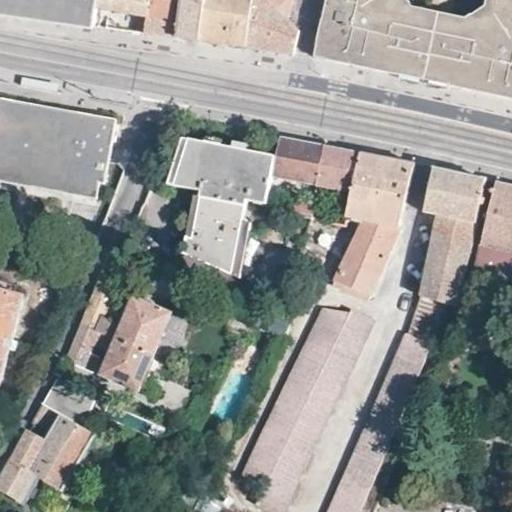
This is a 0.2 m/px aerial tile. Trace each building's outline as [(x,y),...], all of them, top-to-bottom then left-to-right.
[(96,0),(0,0),(0,11),(10,13),(42,18),(93,25),(95,12),(96,0)] [(143,32),(150,0),(96,0),(95,12),(139,19),(137,31),(143,32)] [(150,0),(143,32),(160,34),(175,36),(179,0),(150,0)] [(203,0),(185,0),(180,37),(189,38),(199,39),(203,0)] [(250,0),(203,0),(199,39),(222,42),(246,46),(250,0)] [(287,17),(266,0),(250,0),(246,46),(270,49),(294,53),(299,30),(287,17)] [(266,0),(287,17),(289,6),(290,0),(266,0)] [(511,0),(499,0),(498,5),(480,21),(472,12),(465,16),(446,13),(428,10),(414,8),(409,1),(398,8),(392,0),(325,0),(326,0),(330,1),(327,11),(326,19),(322,19),(316,46),(327,49),(325,60),(371,69),(416,78),(418,68),(426,70),(436,71),(433,82),(503,96),(511,97),(511,0)] [(392,0),(398,8),(409,1),(408,0),(392,0)] [(472,12),(480,21),(498,5),(499,0),(486,0),(487,1),(472,12)] [(327,49),(316,46),(314,57),(325,60),(327,49)] [(0,97),(0,182),(98,200),(101,184),(106,185),(110,162),(118,120),(58,109),(0,97)] [(303,140),(281,136),(277,156),(192,138),(176,187),(202,192),(195,228),(189,228),(184,254),(231,274),(247,201),(266,204),(273,175),(317,185),(324,144),(303,140)] [(324,144),(317,185),(352,192),(363,152),(343,148),(324,144)] [(390,157),(363,152),(352,192),(345,217),(363,221),(399,230),(416,163),(390,157)] [(476,223),(487,179),(461,173),(435,167),(424,212),(439,215),(476,223)] [(477,263),(476,271),(511,279),(511,184),(498,181),(495,190),(492,189),(491,193),(494,193),(481,246),(479,257),(477,263)] [(311,217),(314,201),(291,197),(288,214),(311,217)] [(431,251),(467,259),(476,223),(439,215),(435,233),(431,251)] [(363,221),(338,283),(368,295),(384,261),(399,230),(363,221)] [(421,296),(456,307),(467,259),(431,251),(426,273),(421,296)] [(116,338),(154,354),(172,311),(134,295),(121,325),(105,319),(120,279),(102,272),(82,323),(99,330),(116,338)] [(0,381),(25,298),(13,295),(16,288),(0,283),(0,381)] [(430,344),(440,348),(456,307),(421,296),(405,335),(430,344)] [(265,485),(346,313),(322,308),(321,309),(239,479),(265,485)] [(172,311),(154,354),(171,361),(189,318),(172,311)] [(281,511),(372,320),(360,314),(356,314),(348,311),(346,313),(265,485),(256,503),(271,511),(281,511)] [(292,323),(270,313),(265,324),(286,333),(292,323)] [(82,323),(67,360),(94,371),(101,355),(91,350),(99,330),(82,323)] [(359,511),(430,344),(405,335),(329,511),(359,511)] [(139,390),(154,354),(116,338),(101,374),(139,390)] [(78,426),(95,397),(75,385),(77,381),(61,371),(43,405),(61,416),(78,426)] [(41,478),(61,490),(96,436),(81,428),(78,426),(61,416),(43,405),(34,421),(51,431),(45,441),(28,431),(26,434),(12,460),(41,478)] [(0,493),(23,508),(41,478),(12,460),(0,479),(0,493)] [(188,471),(181,485),(185,487),(202,495),(203,492),(209,481),(188,471)] [(193,511),(202,495),(185,487),(174,508),(179,511),(193,511)] [(217,511),(220,508),(210,501),(203,492),(202,495),(193,511),(217,511)]
